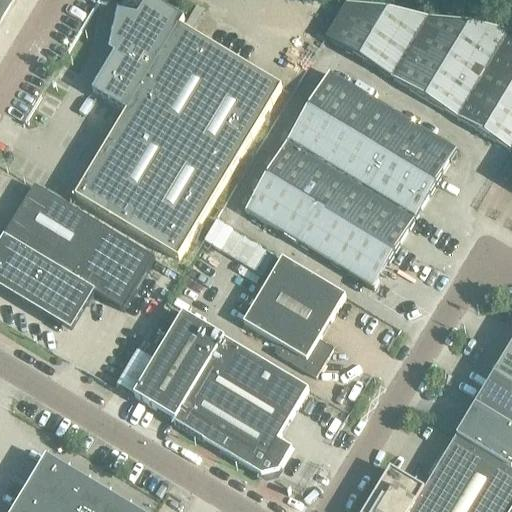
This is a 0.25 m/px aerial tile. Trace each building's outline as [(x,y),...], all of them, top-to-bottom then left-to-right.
[(0,0),(0,24),(14,0),(0,0)] [(185,23),(149,2),(138,21),(118,16),(110,56),(115,59),(93,96),(127,117),(76,202),(178,264),(282,92),(180,31),(185,23)] [(511,155),(511,152),(511,39),(510,38),(347,10),(326,45),(511,155)] [(374,294),(394,259),(457,156),(330,79),(246,217),(374,294)] [(123,316),(130,304),(155,263),(35,192),(0,249),(0,287),(69,329),(82,308),(87,310),(94,299),(123,316)] [(218,237),(206,257),(256,286),(268,266),(218,237)] [(320,346),(346,302),(282,265),(243,330),(280,352),(276,360),(316,383),(333,355),(320,346)] [(161,281),(151,299),(170,310),(180,292),(161,281)] [(183,320),(134,403),(176,428),(183,415),(227,442),(219,455),(262,481),(278,477),(292,454),(278,446),(309,395),(183,320)] [(511,352),(457,444),(511,477),(511,352)] [(511,511),(511,477),(457,444),(425,496),(391,475),(368,511),(511,511)] [(126,511),(46,463),(15,511),(126,511)]
